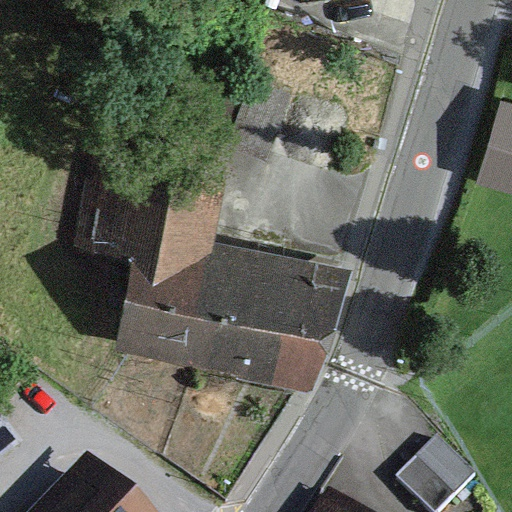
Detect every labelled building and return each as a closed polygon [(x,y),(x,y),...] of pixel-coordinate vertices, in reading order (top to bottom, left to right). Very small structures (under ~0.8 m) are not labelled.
[(511,103),(490,174),(511,180),(511,103)] [(224,177),(97,152),(79,239),(148,253),(129,347),(323,387),(347,270),(211,243),(224,177)] [(0,448),(13,438),(0,422),(0,448)] [(448,449),(408,486),(431,511),(463,511),(486,491),(448,449)] [(147,511),(95,463),(49,511),(147,511)] [(355,511),(328,492),(313,511),(355,511)]
